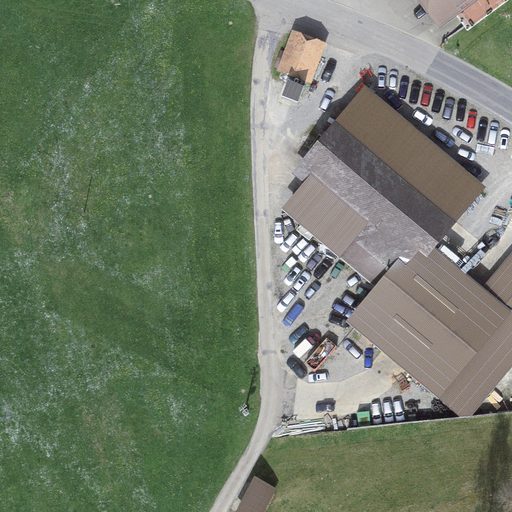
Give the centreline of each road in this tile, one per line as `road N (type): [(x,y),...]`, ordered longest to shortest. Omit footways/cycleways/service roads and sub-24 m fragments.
road 1 (track): [(280,0),(258,54),(252,107),(264,363),(259,421),(210,511)]
road 2 (tertiary): [(286,0),(430,60),(511,107)]
